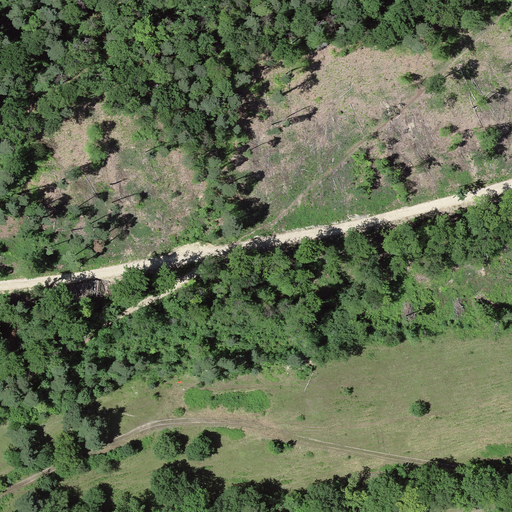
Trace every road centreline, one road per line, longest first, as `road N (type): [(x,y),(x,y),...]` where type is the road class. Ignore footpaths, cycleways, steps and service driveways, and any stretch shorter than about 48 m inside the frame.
road 1 (track): [(0,284),(133,267),(511,184)]
road 2 (track): [(511,483),(397,484),(263,511)]
